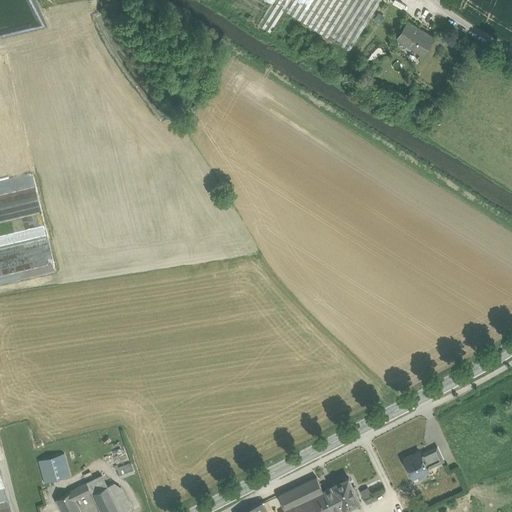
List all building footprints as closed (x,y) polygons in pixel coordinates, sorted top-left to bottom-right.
[(219,0),(271,32),(284,10),(290,13),(298,0),(219,0)] [(298,0),(290,13),(350,51),(381,0),(298,0)] [(431,36),(408,22),(398,38),(421,52),(431,36)] [(24,422),(0,336),(0,419),(2,428),(24,422)] [(53,415),(28,422),(46,488),(71,481),(53,415)] [(437,447),(428,451),(431,456),(429,456),(434,465),(443,460),(437,447)] [(428,451),(422,454),(420,451),(404,459),(412,475),(415,476),(427,471),(428,468),(434,465),(429,456),(431,456),(428,451)] [(131,462),(115,468),(118,478),(134,472),(131,462)] [(102,476),(87,484),(90,491),(91,493),(107,486),(102,476)] [(317,477),(279,495),(286,511),(333,511),(323,490),(317,477)] [(348,478),(345,477),(342,478),(341,481),(333,485),(333,486),(323,490),(333,511),(337,511),(344,509),(350,507),(359,502),(361,502),(349,478),(348,478)] [(124,511),(132,509),(118,480),(107,486),(120,511),(124,511)] [(87,484),(71,492),(74,499),(90,491),(87,484)] [(120,511),(107,486),(91,493),(100,511),(120,511)] [(80,511),(74,499),(71,492),(56,499),(61,511),(80,511)] [(267,511),(263,502),(241,511),(267,511)] [(359,502),(350,507),(352,511),(362,507),(359,502)]
